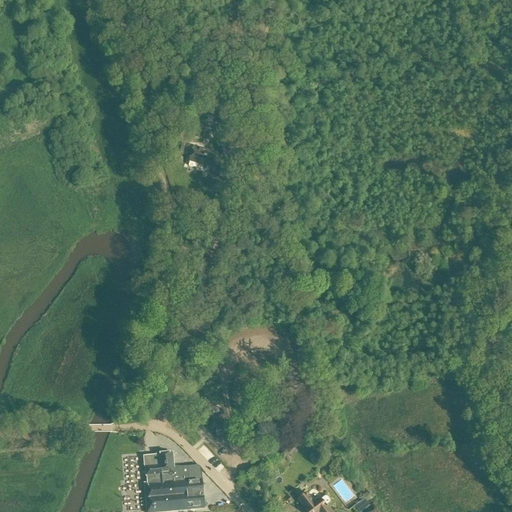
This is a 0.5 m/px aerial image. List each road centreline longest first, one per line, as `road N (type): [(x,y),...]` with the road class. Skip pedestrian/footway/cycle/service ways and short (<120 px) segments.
road 1 (track): [(155,428),(230,199),(266,0)]
road 2 (track): [(121,19),(140,66),(178,239),(213,266)]
road 3 (track): [(244,455),(261,453),(282,431),(290,374),(257,353),(225,372),(238,443)]
road 4 (unclassified): [(250,511),(159,429)]
